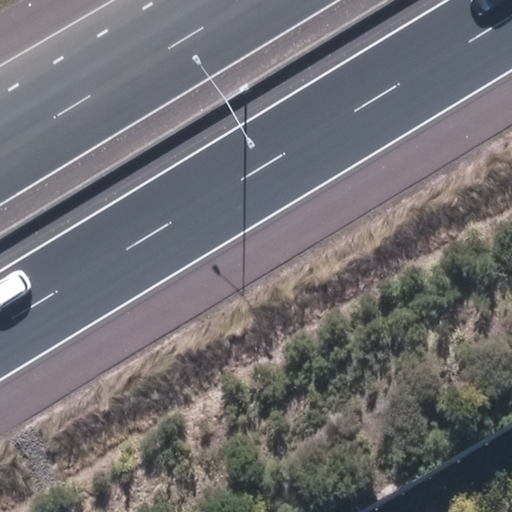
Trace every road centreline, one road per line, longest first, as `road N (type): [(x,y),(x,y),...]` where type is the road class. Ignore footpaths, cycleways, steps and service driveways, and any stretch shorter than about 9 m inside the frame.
road 1 (motorway): [(511,17),(0,327)]
road 2 (motorway): [(0,110),(185,0)]
